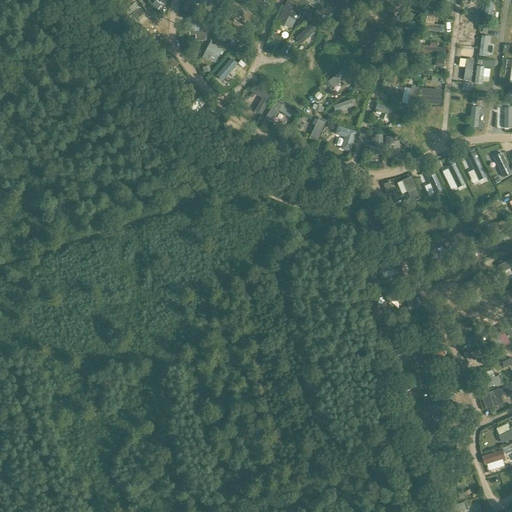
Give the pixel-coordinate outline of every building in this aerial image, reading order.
[(156,1),(153,5),(160,11),(164,7),(167,3),(164,0),(158,0),(157,2),(156,1)] [(194,0),(194,3),(205,6),(203,13),(210,15),(213,0),(194,0)] [(230,0),(222,13),(235,21),(244,9),(230,0)] [(287,0),(276,25),(283,28),(288,17),(296,20),(302,7),(287,0)] [(301,0),(301,1),(315,9),(320,0),(301,0)] [(452,0),(439,0),(439,11),(452,11),(452,0)] [(490,0),(486,0),(483,16),(491,18),(494,1),(490,0)] [(115,1),(110,4),(114,10),(119,7),(115,1)] [(329,3),(326,9),(332,12),(335,6),(329,3)] [(345,3),(338,23),(345,26),(353,5),(345,3)] [(129,17),(123,23),(128,28),(145,13),(139,8),(129,17)] [(306,11),(301,21),(309,24),(314,14),(306,11)] [(462,16),(461,23),(479,25),(479,18),(462,16)] [(150,20),(133,34),(138,40),(155,26),(150,20)] [(206,22),(184,23),(185,33),(190,32),(190,35),(196,34),(196,41),(203,40),(205,31),(206,31),(206,22)] [(425,23),(424,31),(445,34),(446,26),(433,24),(425,23)] [(297,37),(296,39),(301,44),(303,43),(316,31),(310,25),(297,37)] [(273,34),(270,39),(278,43),(281,38),(273,34)] [(481,36),(478,55),(486,56),(489,37),(481,36)] [(363,47),(361,55),(371,57),(372,55),(379,57),(382,39),(375,37),(374,42),(368,41),(367,48),(363,47)] [(399,42),(397,52),(407,54),(404,66),(414,68),(418,46),(399,42)] [(209,43),(205,53),(210,55),(208,60),(215,63),(222,49),(209,43)] [(422,45),(421,52),(444,55),(445,48),(437,47),(430,46),(422,45)] [(172,57),(154,71),(159,79),(178,65),(172,57)] [(232,58),(216,76),(223,81),(238,64),(232,58)] [(466,59),(463,81),(471,83),(474,60),(466,59)] [(291,66),(280,67),(281,74),(292,73),(291,66)] [(477,66),(474,84),(482,85),(484,67),(477,66)] [(344,70),(326,83),(331,90),(349,76),(344,70)] [(254,85),(250,92),(262,99),(254,112),(261,116),(272,96),(254,85)] [(411,87),(406,110),(413,111),(418,88),(411,87)] [(196,88),(181,103),(188,109),(203,94),(196,88)] [(421,96),(420,103),(440,105),(441,98),(421,96)] [(277,100),(265,118),(272,123),(279,111),(290,118),(294,111),(283,105),(283,104),(277,100)] [(351,100),(333,106),(335,113),(353,107),(351,100)] [(377,104),(375,111),(376,111),(380,113),(392,116),(394,109),(377,104)] [(471,107),(470,127),(478,127),(479,107),(471,107)] [(315,126),(309,138),(317,141),(326,121),(319,118),(317,120),(315,119),(312,125),(315,126)] [(213,124),(207,129),(210,132),(216,128),(213,124)] [(338,126),(335,135),(344,138),(341,149),(349,152),(356,132),(338,126)] [(394,137),(386,138),(387,159),(395,159),(394,137)] [(405,139),(402,143),(407,148),(410,145),(405,139)] [(501,154),(494,157),(504,178),(511,174),(501,154)] [(476,156),(469,159),(479,180),(486,177),(476,156)] [(454,163),(447,167),(457,188),(465,184),(454,163)] [(433,170),(426,174),(435,195),(443,191),(433,170)] [(410,178),(402,181),(406,192),(407,192),(412,202),(419,199),(410,178)] [(389,189),(396,186),(392,180),(379,186),(384,197),(392,194),(389,189)] [(376,214),(368,237),(376,239),(383,216),(376,214)] [(434,221),(415,227),(421,247),(428,245),(424,233),(436,230),(434,221)] [(502,221),(484,230),(487,236),(505,227),(502,221)] [(475,224),(456,235),(463,248),(475,241),(477,243),(484,239),(475,224)] [(506,232),(491,240),(494,247),(503,242),(508,240),(510,239),(506,232)] [(473,248),(466,252),(470,259),(477,256),(473,248)] [(463,256),(442,267),(446,274),(467,263),(463,256)] [(511,258),(498,266),(501,273),(511,267),(511,258)] [(400,260),(380,265),(383,278),(395,275),(396,278),(404,276),(400,260)] [(491,274),(483,278),(485,282),(493,278),(491,274)] [(480,276),(462,285),(466,291),(483,283),(480,276)] [(410,286),(385,294),(388,303),(405,297),(409,309),(417,306),(410,286)] [(486,287),(463,299),(467,306),(490,295),(486,287)] [(511,309),(492,318),(496,325),(511,317),(511,309)] [(380,312),(373,314),(374,321),(381,319),(380,312)] [(387,326),(378,328),(382,344),(404,339),(402,332),(388,335),(387,326)] [(495,329),(488,332),(497,352),(504,349),(495,329)] [(477,349),(470,353),(473,360),(488,353),(479,333),(471,337),(477,349)] [(406,347),(383,355),(385,363),(409,355),(406,347)] [(442,350),(423,361),(427,368),(446,358),(442,350)] [(500,376),(479,384),(482,392),(502,383),(500,376)] [(416,382),(403,386),(404,392),(418,388),(416,382)] [(511,384),(490,392),(481,395),(483,403),(493,400),(511,393),(511,384)] [(436,404),(429,406),(434,425),(441,423),(436,404)] [(511,430),(498,436),(501,443),(511,438),(511,426),(509,428),(511,430)] [(448,432),(426,436),(428,444),(450,440),(448,432)] [(511,450),(510,445),(501,449),(504,455),(511,451),(511,450)] [(502,450),(482,456),(485,465),(486,465),(487,464),(502,460),(504,459),(502,450)] [(451,451),(443,453),(445,461),(447,461),(453,460),(451,451)] [(462,469),(438,472),(439,487),(453,486),(453,478),(463,477),(462,469)] [(489,486),(508,480),(505,470),(486,477),(489,486)] [(466,501),(441,509),(441,511),(460,511),(461,511),(468,509),(466,501)]
